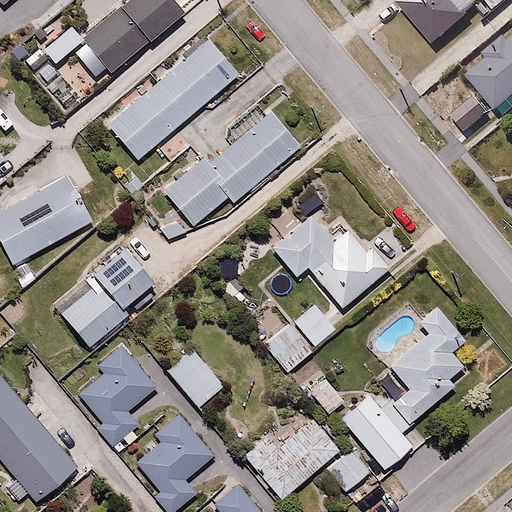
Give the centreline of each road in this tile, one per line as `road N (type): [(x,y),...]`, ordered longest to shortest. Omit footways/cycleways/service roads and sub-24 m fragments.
road 1 (residential): [(274,0),(511,282)]
road 2 (residential): [(511,434),(420,511)]
